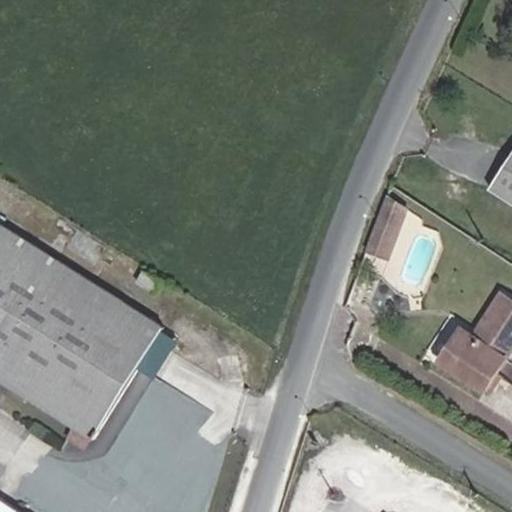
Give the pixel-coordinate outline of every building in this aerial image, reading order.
[(511,156),(491,189),(511,202),(511,156)] [(367,247),(392,257),(413,204),(388,194),(367,247)] [(96,439),(166,327),(0,221),(0,378),(77,427),(92,436),(96,439)] [(156,292),(162,283),(144,271),(138,281),(156,292)] [(487,390),(511,352),(511,299),(503,294),(475,336),(463,328),(441,360),(487,390)] [(166,374),(182,335),(168,329),(152,368),(166,374)] [(85,446),(92,436),(77,427),(70,437),(85,446)] [(0,511),(23,511),(0,496),(0,511)]
